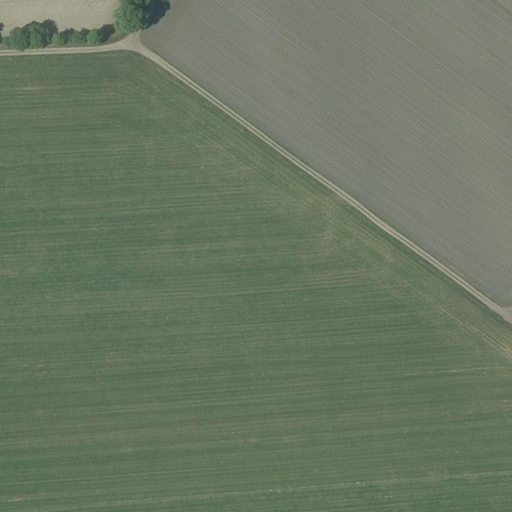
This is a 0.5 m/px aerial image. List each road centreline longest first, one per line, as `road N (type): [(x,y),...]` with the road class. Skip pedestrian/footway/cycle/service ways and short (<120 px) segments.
road 1 (track): [(511,321),(130,43)]
road 2 (track): [(130,43),(0,52)]
